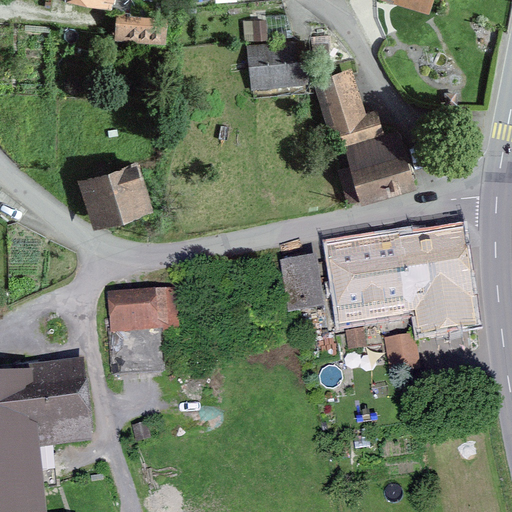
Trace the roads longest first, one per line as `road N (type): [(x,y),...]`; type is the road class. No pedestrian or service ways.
road 1 (unclassified): [(455,199),(178,254),(119,256),(37,202),(0,163)]
road 2 (residential): [(309,0),(348,33),(455,199)]
road 3 (secondary): [(496,197),(511,398)]
